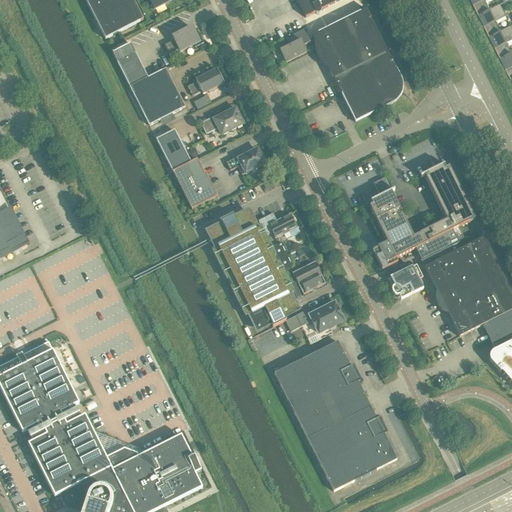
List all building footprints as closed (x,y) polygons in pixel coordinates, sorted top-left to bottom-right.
[(84,0),(94,18),(105,40),(143,21),(132,0),(84,0)] [(164,0),(149,0),(154,11),(167,5),(164,0)] [(321,12),(320,11),(342,0),(295,0),(305,19),(315,14),(316,15),(317,15),(317,16),(318,16),(319,15),(320,15),(320,14),(321,14),(321,13),(321,12)] [(469,0),(478,17),(489,11),(489,10),(484,1),(486,0),(469,0)] [(502,9),(500,10),(498,6),(489,10),(489,11),(478,17),(489,38),(500,32),(495,22),(506,17),(502,9)] [(368,21),(371,19),(366,10),(312,37),(318,51),(333,80),(385,54),(368,21)] [(511,31),(511,32),(509,28),(500,32),(489,38),(499,60),(511,54),(506,44),(511,40),(511,31)] [(196,30),(193,31),(192,29),(173,38),(174,41),(164,46),(169,55),(179,50),(180,53),(194,46),(195,48),(204,44),(196,30)] [(284,63),(285,62),(286,63),(306,53),(303,47),(310,43),(304,31),(292,37),(296,44),(280,52),(283,57),(281,58),(284,63)] [(129,88),(148,79),(130,45),(130,46),(113,54),(112,54),(129,88)] [(511,52),(511,54),(499,60),(510,81),(511,80),(511,52)] [(392,61),(389,62),(385,54),(333,80),(355,124),(384,109),(383,108),(391,104),(395,101),(399,98),(401,93),(402,89),(401,84),(400,79),(396,71),(397,71),(392,61)] [(149,127),(185,108),(166,70),(148,79),(129,88),(149,127)] [(197,83),(187,87),(192,97),(201,93),(203,95),(209,92),(210,94),(217,90),(216,88),(224,84),(217,70),(195,81),(197,83)] [(239,113),(237,114),(235,110),(227,114),(226,113),(220,116),(220,115),(201,124),(206,135),(218,129),(221,136),(228,133),(228,134),(232,134),(235,130),(234,129),(243,125),(241,121),(242,120),(239,113)] [(174,131),(156,141),(172,173),(191,164),(174,131)] [(42,147),(47,144),(43,137),(38,139),(42,147)] [(260,154),(259,154),(257,150),(249,154),(249,153),(244,156),(244,155),(226,164),(230,172),(238,168),(242,176),(250,172),(252,175),(259,171),(257,168),(265,165),(263,161),(263,160),(264,161),(264,160),(260,153),(260,154)] [(203,174),(197,161),(191,164),(172,173),(191,211),(192,210),(217,197),(205,174),(203,174)] [(448,168),(446,170),(444,166),(421,178),(424,177),(446,221),(429,230),(434,240),(452,231),(452,232),(475,220),(448,167),(448,168)] [(394,191),(391,193),(384,179),(374,185),(380,198),(371,203),(373,206),(369,208),(388,244),(388,243),(396,260),(416,250),(422,263),(459,244),(452,232),(452,231),(434,240),(429,230),(414,238),(391,193),(394,192),(394,191)] [(256,195),(262,192),(259,186),(254,189),(256,195)] [(0,259),(26,246),(0,194),(0,259)] [(294,293),(283,272),(291,265),(282,246),(271,248),(265,236),(260,227),(256,229),(254,224),(248,213),(241,217),(219,228),(208,233),(212,240),(216,249),(212,251),(227,280),(228,279),(232,287),(230,287),(245,318),(250,315),(253,322),(257,331),(297,311),(293,302),(289,296),(294,293)] [(297,229),(290,215),(276,221),(273,215),(258,222),(261,227),(260,227),(265,236),(271,233),(275,240),(297,229)] [(511,297),(510,298),(487,252),(489,249),(484,239),(424,269),(431,282),(436,292),(435,295),(435,298),(435,301),(436,304),(438,307),(440,310),(442,312),(445,313),(448,315),(453,324),(452,324),(459,338),(482,326),(511,311),(511,297)] [(383,266),(396,260),(388,243),(388,244),(381,247),(382,248),(383,250),(381,251),(374,254),(381,268),(383,266)] [(312,258),(307,248),(297,253),(300,258),(304,256),(306,261),(312,258)] [(322,277),(315,263),(292,274),(299,288),(303,296),(325,285),(322,277)] [(423,290),(418,281),(423,278),(416,266),(390,279),(394,287),(393,288),(392,289),(392,290),(392,291),(392,292),(392,293),(393,294),(394,295),(395,296),(396,296),(397,296),(398,296),(399,296),(401,301),(423,290)] [(318,335),(344,322),(334,304),(318,312),(315,307),(285,322),(291,333),(312,322),(318,335)] [(489,357),(492,365),(500,374),(501,373),(511,385),(511,311),(482,326),(495,351),(489,357)] [(17,359),(0,367),(0,389),(22,433),(26,431),(29,437),(32,443),(28,445),(54,498),(80,485),(87,498),(86,501),(82,511),(166,511),(167,511),(165,511),(164,509),(163,509),(164,509),(180,500),(189,496),(202,489),(195,475),(201,472),(194,458),(192,459),(181,436),(138,458),(137,456),(137,455),(134,454),(124,450),(107,459),(98,441),(85,416),(80,419),(75,407),(79,405),(48,343),(23,356),(22,354),(19,356),(16,357),(17,359)] [(353,368),(351,369),(338,343),(274,375),(307,441),(370,409),(358,383),(360,382),(353,368)] [(379,420),(377,421),(370,409),(307,441),(334,493),(397,461),(384,435),(386,434),(379,420)]
